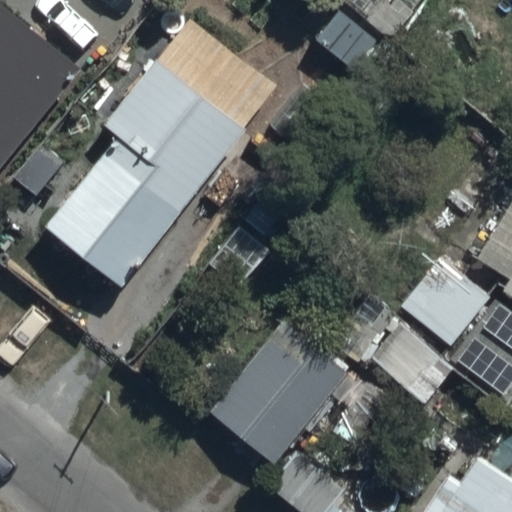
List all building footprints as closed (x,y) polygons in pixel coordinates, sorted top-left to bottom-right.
[(337,5),(306,40),(353,80),(384,44),(337,5)] [(42,232),(118,292),(245,134),(154,61),(101,127),(116,139),(42,232)] [(273,176),(238,217),(264,237),(278,218),(285,223),(303,200),(273,176)] [(507,280),(497,295),(511,303),(511,202),(475,260),(507,280)] [(266,251),(236,227),(205,266),(236,290),(266,251)] [(437,259),(396,308),(446,349),(486,301),(437,259)] [(511,314),(497,301),(448,358),(506,406),(511,399),(511,314)] [(358,377),(280,319),(198,423),(263,474),(299,429),(310,438),(358,377)] [(393,321),(360,355),(421,408),(452,372),(393,321)] [(293,454),(262,490),(288,511),(327,511),(342,494),(293,454)] [(511,511),(511,483),(476,459),(458,485),(445,476),(419,511),(511,511)]
